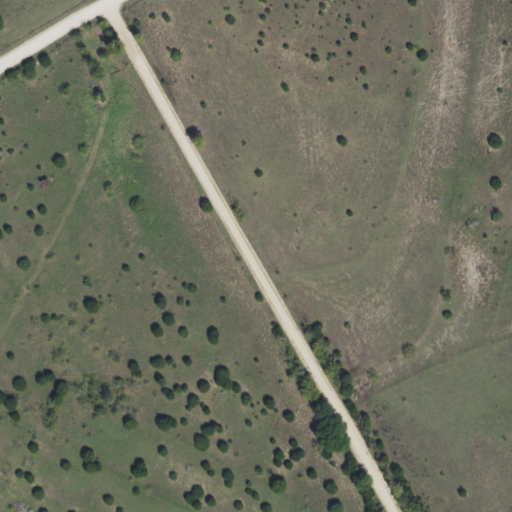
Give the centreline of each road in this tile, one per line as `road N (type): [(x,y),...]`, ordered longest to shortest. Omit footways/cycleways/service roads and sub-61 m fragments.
road 1 (residential): [(112,4),(397,511)]
road 2 (residential): [(0,70),(118,0)]
